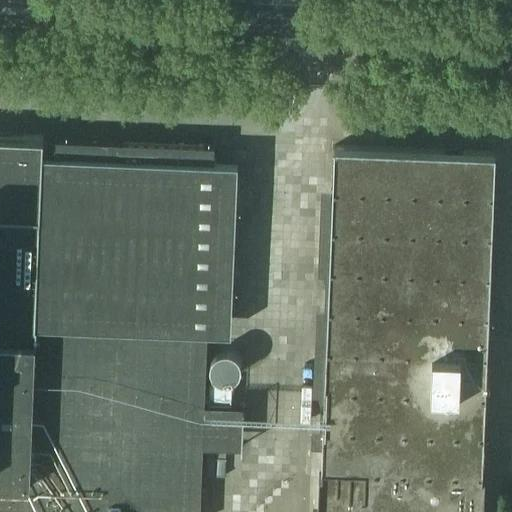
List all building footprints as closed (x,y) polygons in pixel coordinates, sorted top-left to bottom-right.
[(118,94),(130,95),(131,78),(119,78),(118,94)] [(136,101),(171,103),(172,80),(137,78),(136,101)] [(0,511),(199,511),(207,328),(231,329),(237,159),(213,159),(214,143),(0,134),(0,511)] [(312,511),(480,511),(494,151),(334,145),(321,473),(318,473),(317,506),(313,506),(312,511)] [(222,380),(225,380),(228,379),(230,378),(233,377),(236,374),(238,372),(239,369),(240,364),(240,361),(240,358),(238,354),(236,351),(233,348),(230,346),(226,345),(222,345),(218,346),(216,346),(215,347),(212,349),(210,351),(207,354),(206,359),(206,364),(206,368),(209,372),(211,375),(215,378),(219,379),(222,380)] [(210,381),(209,402),(230,403),(231,382),(210,381)]
